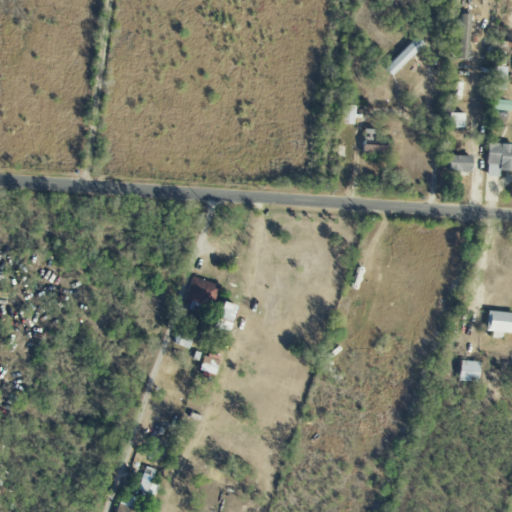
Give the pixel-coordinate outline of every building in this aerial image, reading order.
[(467,60),(469,15),(459,14),(458,60),(467,60)] [(383,69),(390,76),(423,45),(416,38),(383,69)] [(504,90),(505,67),(493,67),(492,90),(504,90)] [(509,102),(491,99),(490,110),(508,112),(509,102)] [(340,124),(354,125),(354,106),(340,106),(340,124)] [(463,128),(463,114),(448,113),(448,128),(463,128)] [(511,144),(487,144),(485,177),(498,178),(499,171),(511,171),(511,144)] [(447,173),(470,173),(470,156),(448,156),(447,173)] [(230,322),(234,306),(220,303),(217,320),(230,322)] [(511,312),(487,312),(487,338),(501,339),(501,333),(511,333),(511,312)] [(188,349),(191,339),(176,334),(172,344),(188,349)] [(477,383),(478,362),(459,361),(458,382),(477,383)] [(119,493),(115,511),(140,511),(141,509),(151,511),(156,484),(140,480),(136,497),(119,493)]
